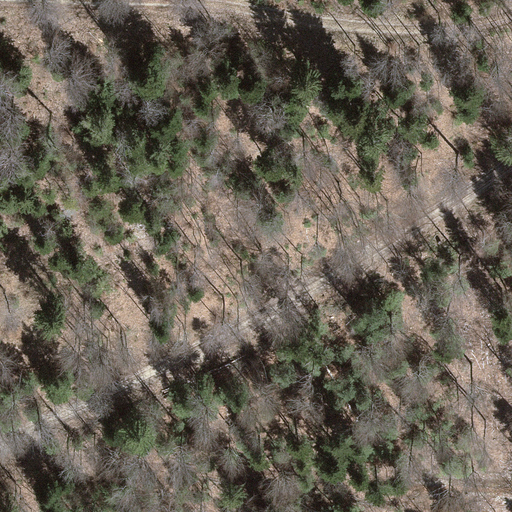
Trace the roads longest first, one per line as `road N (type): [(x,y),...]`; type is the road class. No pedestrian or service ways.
road 1 (track): [(511,167),(150,374),(0,445)]
road 2 (track): [(511,484),(412,483),(209,461),(0,462)]
road 3 (track): [(49,0),(218,6),(381,29),(511,20)]
